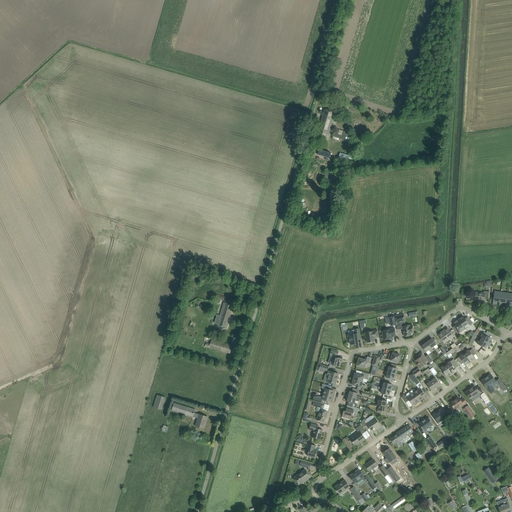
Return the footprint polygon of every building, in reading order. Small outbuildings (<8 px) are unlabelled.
[(335,112),(329,110),(325,109),(319,128),(320,128),(317,138),(325,141),(328,131),(330,132),(332,123),(331,123),(335,112)] [(377,121),(384,124),(387,118),(380,115),(377,121)] [(353,136),(344,133),(344,132),(336,129),(333,136),(342,139),(351,142),(353,136)] [(319,149),(318,154),(326,157),(326,159),(325,160),(328,161),(329,160),(330,156),(331,153),(325,151),(319,149)] [(338,159),(351,162),(352,156),(340,153),(338,159)] [(488,299),(489,292),(484,291),(483,293),(476,292),(475,300),(484,301),(484,299),(488,299)] [(499,305),(501,292),(494,291),(493,304),(495,305),(496,302),(499,302),(499,305)] [(506,303),(505,306),(507,293),(501,292),(499,305),(502,306),(502,302),(506,303)] [(231,304),(226,303),(224,302),(220,316),(221,316),(218,326),(226,329),(229,321),(228,321),(228,318),(229,318),(233,305),(231,304)] [(405,321),(404,315),(404,314),(395,316),(396,323),(405,321)] [(459,320),(464,327),(468,324),(469,325),(472,323),(468,317),(467,317),(468,318),(466,319),(463,316),(459,320)] [(453,327),(457,334),(460,332),(461,332),(465,329),(464,327),(459,320),(454,323),(455,326),(453,327)] [(414,333),(413,328),(412,325),(410,325),(402,326),(403,330),(404,336),(411,335),(411,333),(414,333)] [(361,340),(361,338),(359,328),(354,329),(355,334),(347,335),(348,340),(349,340),(350,345),(358,344),(358,340),(361,340)] [(396,336),(395,331),(395,328),(386,329),(386,330),(382,331),(383,340),(391,339),(391,337),(396,336)] [(447,328),(443,331),(449,340),(454,336),(447,328)] [(379,337),(378,332),(378,330),(369,331),(369,332),(365,333),(366,338),(367,343),(375,341),(374,338),(379,337)] [(449,340),(443,331),(438,334),(444,343),(449,340)] [(482,337),(481,340),(490,345),(492,342),(489,341),(491,338),(483,334),(481,337),(482,337)] [(206,343),(205,347),(209,348),(234,354),(236,347),(215,341),(216,339),(212,338),(210,345),(206,343)] [(432,339),(427,342),(433,351),(435,349),(438,347),(432,339)] [(490,345),(481,340),(480,342),(479,341),(477,344),(485,348),(487,346),(489,347),(490,345)] [(433,351),(427,342),(422,346),(426,352),(429,350),(431,353),(433,351)] [(465,354),(471,363),(473,361),(472,359),(474,357),(473,356),(476,354),(472,349),(469,351),(469,350),(466,352),(467,353),(465,354)] [(343,359),(342,359),(336,357),(337,355),(338,352),(332,350),(330,354),(334,354),(332,359),(334,359),(332,365),(340,367),(341,362),(342,363),(343,359)] [(419,358),(416,360),(418,364),(417,365),(420,368),(426,363),(425,362),(428,360),(426,357),(425,357),(422,352),(417,356),(419,358)] [(392,357),(391,360),(398,362),(400,355),(393,353),(392,354),(389,353),(389,356),(392,357)] [(471,363),(465,354),(463,356),(462,355),(460,356),(465,364),(468,362),(469,364),(471,363)] [(369,363),(369,362),(371,357),(367,357),(366,360),(359,358),(358,361),(357,361),(356,364),(357,365),(357,366),(365,368),(366,363),(369,363)] [(448,364),(446,366),(452,374),(454,373),(453,371),(455,369),(455,368),(458,366),(454,359),(448,363),(448,364)] [(452,374),(446,366),(444,367),(443,366),(441,368),(446,376),(449,374),(450,376),(452,374)] [(431,369),(429,370),(433,376),(437,373),(433,367),(431,369)] [(418,368),(412,372),(413,373),(416,377),(422,373),(418,368)] [(338,374),(334,372),(330,371),(330,372),(328,371),(327,375),(329,375),(327,382),(336,384),(338,374)] [(353,379),(363,382),(364,379),(367,380),(369,374),(362,372),(361,375),(355,373),(354,376),(353,376),(352,379),(353,379)] [(409,376),(414,382),(418,379),(413,373),(409,376)] [(496,381),(493,379),(491,374),(487,377),(487,378),(482,381),(487,388),(496,381)] [(431,381),(436,388),(440,385),(435,378),(431,381)] [(496,380),(503,390),(506,389),(498,378),(496,380)] [(363,391),(364,391),(366,385),(362,384),(363,382),(353,379),(352,379),(351,381),(352,382),(352,385),(358,386),(357,389),(363,391)] [(427,384),(432,391),(436,388),(431,381),(427,384)] [(384,382),(383,388),(391,390),(392,388),(391,388),(392,384),(384,382)] [(325,390),(324,394),(333,396),(334,393),(333,392),(334,391),(325,388),(326,385),(323,384),(321,388),(325,390)] [(483,392),(479,387),(476,388),(475,386),(465,392),(470,399),(479,392),(480,394),(483,392)] [(423,399),(423,398),(426,396),(420,388),(414,393),(420,401),(423,399)] [(346,396),(359,399),(360,397),(357,396),(358,393),(350,391),(349,394),(347,393),(346,396)] [(420,401),(414,393),(408,397),(407,395),(403,394),(402,397),(406,402),(409,400),(413,405),(416,403),(416,404),(420,401)] [(480,395),(486,404),(490,401),(484,393),(480,395)] [(324,394),(323,397),(314,397),(313,401),(321,403),(322,399),(331,402),(331,400),(332,400),(333,396),(324,394)] [(153,407),(162,410),(165,397),(157,395),(153,407)] [(348,405),(351,406),(357,408),(358,404),(355,403),(355,401),(358,402),(359,399),(346,396),(346,398),(348,399),(347,401),(349,402),(348,405)] [(467,403),(463,398),(460,400),(458,397),(455,399),(456,400),(451,403),(450,403),(453,407),(451,408),(454,412),(461,407),(467,403)] [(378,405),(388,407),(388,405),(386,404),(387,401),(382,400),(382,398),(379,398),(378,405)] [(195,409),(174,403),(172,411),(193,417),(194,413),(195,409)] [(468,405),(463,409),(470,419),(476,415),(468,405)] [(351,406),(350,409),(346,408),(345,411),(344,411),(342,417),(350,419),(351,416),(352,416),(353,413),(357,415),(359,408),(357,408),(351,406)] [(433,415),(438,422),(447,415),(449,418),(452,416),(448,410),(445,412),(443,408),(438,411),(439,412),(434,415),(433,415)] [(328,412),(323,410),(320,409),(317,420),(324,422),(326,415),(327,415),(328,412)] [(208,417),(194,413),(193,417),(198,418),(195,426),(204,429),(208,417)] [(373,419),(370,421),(377,429),(379,427),(381,426),(375,417),(373,415),(371,416),(373,419)] [(428,417),(419,424),(424,431),(433,425),(431,421),(431,420),(430,418),(429,418),(428,417)] [(377,429),(370,421),(368,422),(365,418),(362,420),(362,422),(365,427),(367,425),(372,432),(374,431),(377,429)] [(497,434),(505,428),(499,421),(491,428),(497,434)] [(309,430),(314,431),(312,437),(320,439),(322,432),(321,432),(322,430),(318,429),(319,426),(311,424),(309,430)] [(366,432),(360,425),(356,428),(358,432),(350,438),(355,445),(361,441),(365,439),(362,434),(366,432)] [(414,432),(412,429),(409,425),(396,433),(397,434),(389,439),(394,445),(403,438),(405,442),(410,439),(408,436),(414,432)] [(433,449),(437,446),(430,436),(426,440),(433,449)] [(412,442),(408,444),(413,451),(417,448),(412,442)] [(307,456),(315,458),(317,450),(315,450),(316,446),(308,443),(307,449),(309,450),(307,456)] [(389,448),(383,453),(386,458),(384,460),(387,464),(396,458),(389,448)] [(373,459),(365,465),(369,471),(372,474),(376,472),(375,471),(377,469),(379,467),(373,459)] [(388,473),(383,466),(379,469),(385,476),(388,473)] [(391,466),(386,469),(396,482),(401,478),(391,466)] [(489,468),(483,471),(489,479),(492,483),(496,481),(493,476),(494,476),(489,468)] [(354,473),(350,476),(353,480),(355,483),(357,486),(358,485),(364,481),(365,480),(372,489),(376,486),(363,469),(360,472),(359,470),(354,474),(354,473)] [(311,477),(308,473),(305,470),(294,478),(299,484),(306,479),(306,480),(311,477)] [(390,485),(394,481),(389,474),(384,477),(390,485)] [(461,478),(460,476),(458,477),(461,484),(471,479),(469,474),(461,478)] [(334,487),(340,494),(350,487),(345,480),(334,487)] [(353,495),(360,505),(364,502),(354,487),(350,489),(353,494),(353,495)] [(394,508),(393,507),(407,497),(406,495),(389,506),(391,509),(392,510),(394,508)] [(499,507),(500,511),(508,511),(511,511),(509,507),(510,506),(507,498),(497,502),(499,507)] [(450,501),(448,502),(449,503),(451,506),(452,505),(454,508),(457,506),(452,500),(450,501)]
